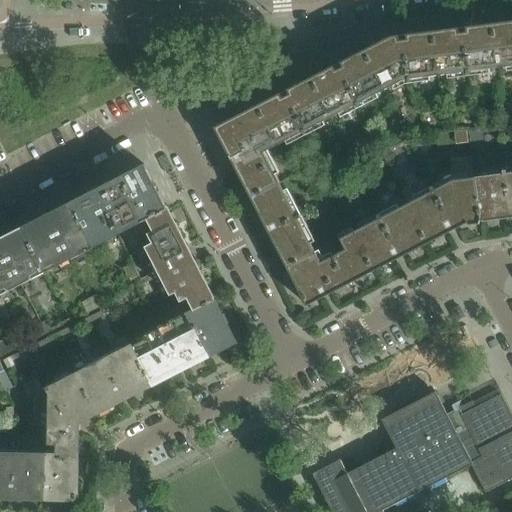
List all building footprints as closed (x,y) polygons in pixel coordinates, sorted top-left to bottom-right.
[(511,21),(493,24),(499,68),(511,66),(511,21)] [(493,24),(464,28),(470,72),(499,68),(493,24)] [(464,28),(435,32),(440,76),(470,72),(464,28)] [(435,32),(406,36),(411,79),(440,76),(435,32)] [(392,37),(363,51),(384,92),(407,80),(411,79),(406,36),(395,37),(392,37)] [(363,51),(337,65),(357,106),(384,92),(363,51)] [(337,65),(310,79),(331,120),(357,106),(337,65)] [(310,79),(283,93),(304,134),(331,120),(310,79)] [(283,93),(257,107),(268,128),(278,147),(304,134),(283,93)] [(257,107),(216,128),(234,163),(260,149),(253,136),(268,128),(257,107)] [(260,149),(234,163),(253,198),(279,184),(264,154),(278,147),(268,128),(253,136),(260,149)] [(468,131),(455,132),(456,145),(469,144),(468,131)] [(391,151),(384,155),(388,163),(395,159),(391,151)] [(168,210),(144,165),(118,178),(142,223),(148,220),(168,210)] [(504,174),(475,178),(480,221),(509,218),(504,174)] [(118,178),(94,191),(117,236),(142,223),(118,178)] [(456,180),(430,194),(450,232),(468,223),(469,225),(480,224),(480,221),(475,178),(456,180)] [(279,184),(253,198),(270,233),(297,220),(279,184)] [(94,191),(70,203),(93,248),(117,236),(94,191)] [(430,194),(403,208),(423,246),(450,232),(430,194)] [(70,203),(47,215),(70,260),(93,248),(70,203)] [(403,208),(377,221),(397,259),(423,246),(403,208)] [(191,254),(168,210),(148,220),(153,232),(148,235),(153,245),(145,249),(157,272),(191,254)] [(47,215),(22,228),(45,273),(70,260),(47,215)] [(297,220),(270,233),(288,267),(315,253),(297,220)] [(377,221),(350,235),(370,273),(397,259),(377,221)] [(22,228),(0,239),(0,242),(22,284),(45,273),(22,228)] [(345,252),(330,260),(335,270),(318,278),(327,296),(370,273),(350,235),(340,240),(345,252)] [(0,295),(22,284),(0,242),(0,295)] [(315,253),(288,267),(308,305),(327,296),(318,278),(335,270),(330,260),(321,265),(315,253)] [(214,299),(191,254),(157,272),(169,296),(175,293),(180,302),(187,298),(193,310),(214,299)] [(133,264),(124,268),(130,281),(139,276),(133,264)] [(97,295),(90,299),(96,310),(103,306),(97,295)] [(83,302),(88,313),(96,310),(90,299),(83,302)] [(237,342),(214,299),(193,310),(186,314),(188,317),(209,357),(237,342)] [(106,318),(102,311),(98,313),(101,321),(106,318)] [(93,316),(89,318),(93,325),(97,323),(93,316)] [(175,324),(173,321),(158,328),(181,371),(209,357),(188,317),(175,324)] [(89,318),(85,320),(88,327),(93,325),(89,318)] [(49,320),(42,324),(47,334),(54,331),(49,320)] [(35,327),(40,338),(47,334),(42,324),(35,327)] [(75,325),(70,327),(74,335),(79,332),(75,325)] [(74,335),(70,327),(66,330),(70,337),(74,335)] [(181,371),(158,328),(144,335),(145,339),(132,346),(153,385),(181,371)] [(66,330),(61,332),(65,340),(70,337),(66,330)] [(61,332),(57,335),(61,342),(65,340),(61,332)] [(57,335),(52,337),(56,344),(61,342),(57,335)] [(52,337),(48,339),(52,346),(56,344),(52,337)] [(48,339),(43,341),(47,349),(52,346),(48,339)] [(43,341),(39,344),(43,351),(47,349),(43,341)] [(132,346),(104,360),(124,400),(153,385),(132,346)] [(22,361),(19,354),(14,357),(17,364),(22,361)] [(124,400),(104,360),(77,374),(98,414),(124,400)] [(21,374),(18,369),(11,373),(13,377),(21,374)] [(98,414),(77,374),(50,388),(54,395),(65,418),(65,423),(79,423),(98,414)] [(23,378),(15,381),(18,386),(25,382),(23,378)] [(9,379),(2,383),(4,388),(12,385),(9,379)] [(384,511),(473,464),(488,492),(511,479),(511,413),(502,394),(476,407),(473,401),(447,414),(436,392),(383,420),(389,433),(397,448),(348,473),(341,459),(313,474),(333,511),(384,511)] [(79,423),(65,423),(65,418),(54,395),(53,443),(59,444),(59,455),(59,460),(79,460),(79,423)] [(16,454),(0,454),(0,497),(16,498),(16,454)] [(47,455),(16,454),(16,498),(46,499),(47,455)] [(59,460),(59,455),(47,455),(46,499),(78,500),(79,460),(59,460)]
